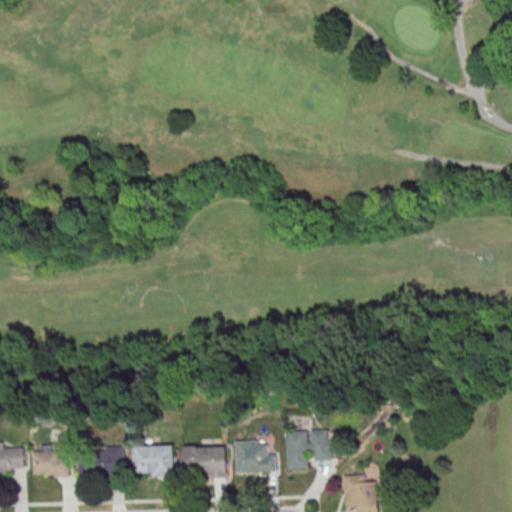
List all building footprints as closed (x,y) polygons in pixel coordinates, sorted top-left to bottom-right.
[(288,469),(310,469),(310,459),(334,459),(334,430),(288,430),(288,469)] [(0,443),(0,470),(26,471),(26,444),(0,443)] [(175,475),(175,446),(134,446),(134,475),(175,475)] [(269,454),(269,446),(239,446),(239,471),(277,471),(277,454),(269,454)] [(126,474),(126,447),(82,447),(82,474),(126,474)] [(184,476),(228,476),(228,447),(184,447),(184,476)] [(35,450),(35,476),(71,476),(71,457),(60,457),(60,450),(35,450)] [(346,476),(347,511),(380,511),(380,482),(368,483),(367,475),(346,476)]
